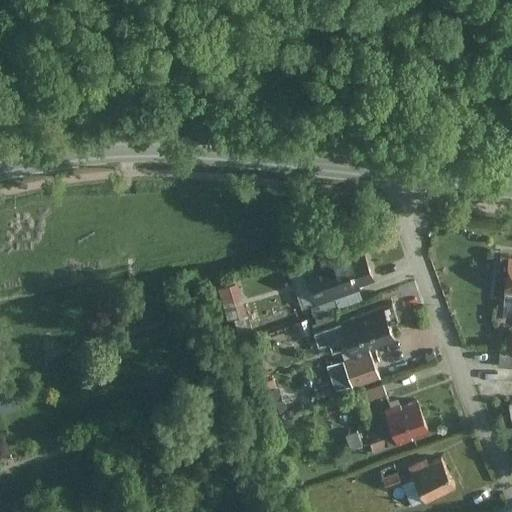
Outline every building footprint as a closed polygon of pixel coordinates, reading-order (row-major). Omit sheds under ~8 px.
[(370,281),(360,252),(300,272),(310,301),(330,294),(370,281)] [(511,257),(498,255),(496,291),(511,292),(511,257)] [(244,280),(228,285),(234,307),(250,303),(244,280)] [(309,317),(335,307),(330,294),(310,301),(304,304),(309,317)] [(389,337),(377,304),(328,322),(342,363),(366,356),(363,347),(389,337)] [(349,387),(373,379),(366,356),(342,363),(349,387)] [(368,388),(371,398),(392,393),(389,382),(368,388)] [(426,431),(417,402),(384,411),(393,441),(426,431)] [(354,407),(342,411),(345,423),(358,420),(354,407)] [(351,432),(356,446),(367,443),(363,429),(351,432)] [(450,489),(437,464),(427,470),(422,460),(405,469),(423,503),(450,489)]
